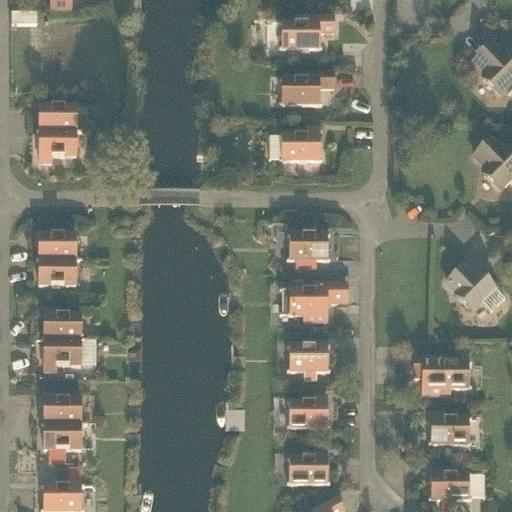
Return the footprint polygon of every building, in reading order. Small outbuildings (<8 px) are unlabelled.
[(72,7),(50,7),(50,17),(72,17),(72,7)] [(282,11),(282,21),(299,22),(299,11),(282,11)] [(322,52),(319,52),(319,37),(334,37),(334,21),(307,21),(307,27),(279,27),(279,53),(322,53),(322,52)] [(46,26),(46,57),(93,57),(93,32),(61,32),(61,26),(46,26)] [(498,98),(511,84),(511,60),(508,57),(503,63),(489,49),(474,65),(487,78),(483,83),(498,98)] [(46,57),(46,89),(61,89),(61,83),(93,83),(93,57),(46,57)] [(307,77),(307,83),(279,83),(279,109),(322,109),(322,108),(319,108),(319,93),(334,93),(334,77),(307,77)] [(39,136),(75,136),(75,110),(39,110),(39,136)] [(279,141),(268,141),(268,165),(279,165),(279,166),(322,166),(322,164),(319,164),(319,131),(307,131),(307,140),(279,140),(279,141)] [(39,167),(51,167),(51,161),(75,162),(75,136),(39,136),(39,167)] [(489,145),(474,160),(487,173),(482,178),(498,193),(510,181),(511,183),(511,156),(508,152),(503,158),(489,145)] [(76,239),(38,239),(38,265),(76,265),(76,239)] [(287,239),(287,265),(330,265),(330,239),(287,239)] [(462,272),(446,288),(457,298),(455,300),(471,315),(494,292),(478,277),(483,272),(471,261),(461,271),(462,272)] [(76,265),(38,265),(39,290),(76,290),(76,265)] [(287,294),(282,294),(282,320),(287,320),(302,320),(302,325),(327,325),(327,320),(330,320),(330,319),(327,319),(327,309),(347,309),(347,288),(327,288),(315,288),(315,294),(287,294)] [(81,319),(56,319),(56,313),(44,313),(44,345),(81,345),(81,319)] [(56,376),(56,370),(81,370),(81,345),(44,345),(44,376),(56,376)] [(330,350),(287,350),(287,376),(330,376),(330,350)] [(443,361),(414,361),(414,381),(422,381),(422,400),(450,400),(450,393),(471,393),(471,392),(468,392),(468,368),(471,369),(471,367),(443,367),(443,361)] [(315,400),(315,406),(287,406),(287,432),(330,432),(330,431),(327,431),(327,400),(315,400)] [(81,403),(44,403),(44,429),(81,429),(81,403)] [(471,423),(443,423),(443,417),(431,417),(431,447),(428,447),(428,449),(471,449),(471,423)] [(81,429),(44,429),(44,454),(81,454),(81,429)] [(290,462),(290,488),(327,488),(327,456),(315,456),(315,462),(290,462)] [(471,479),(443,479),(443,473),(432,473),(431,503),(428,503),(428,505),(471,505),(471,479)] [(41,490),(41,511),(83,511),(84,490),(41,490)] [(303,501),(296,504),(300,511),(307,508),(303,501)] [(341,511),(337,502),(318,511),(341,511)]
